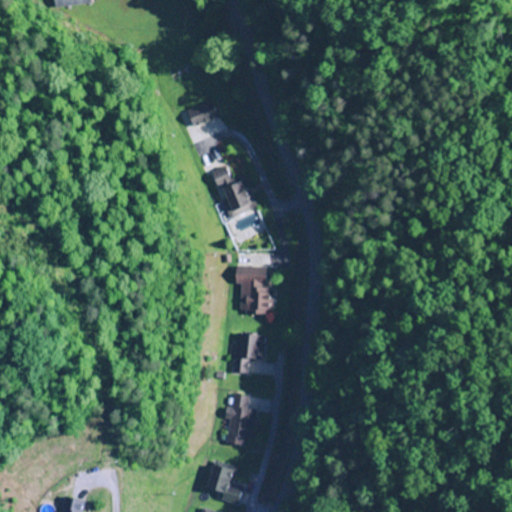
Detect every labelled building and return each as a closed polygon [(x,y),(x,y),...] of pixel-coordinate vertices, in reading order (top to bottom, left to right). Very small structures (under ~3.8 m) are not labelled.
[(241,171),(213,182),(227,221),(255,210),(241,171)] [(265,275),(234,275),(234,314),(266,314),(265,275)] [(247,375),(249,360),(262,361),(264,336),(234,333),(231,373),(247,375)] [(250,440),(254,410),(247,408),(248,396),(228,393),(222,436),(250,440)] [(236,497),(220,491),(227,473),(216,469),(212,479),(207,477),(203,488),(220,494),(218,499),(234,505),(236,497)] [(61,511),(82,511),(82,500),(61,500),(61,511)]
